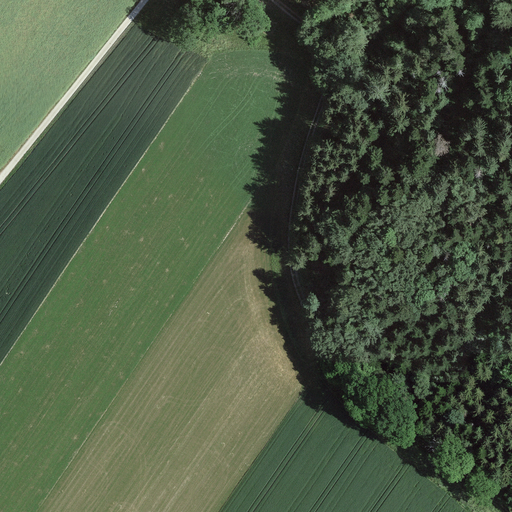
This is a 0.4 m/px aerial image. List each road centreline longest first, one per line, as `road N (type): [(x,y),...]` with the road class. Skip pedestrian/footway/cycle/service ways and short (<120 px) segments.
road 1 (track): [(500,511),(366,426),(305,348),(285,272),(288,169),(318,63),(309,26),(278,0)]
road 2 (track): [(0,180),(142,0)]
